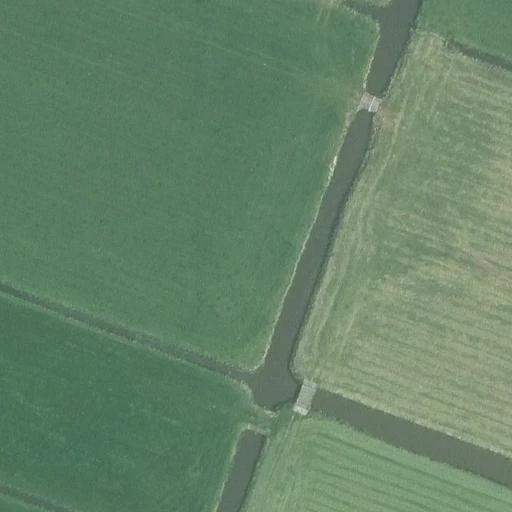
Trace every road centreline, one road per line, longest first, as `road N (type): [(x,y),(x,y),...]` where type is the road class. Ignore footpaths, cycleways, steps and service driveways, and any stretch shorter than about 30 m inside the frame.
road 1 (track): [(292,430),(117,373)]
road 2 (track): [(511,292),(436,266),(398,264),(347,287)]
road 3 (track): [(347,287),(292,430)]
